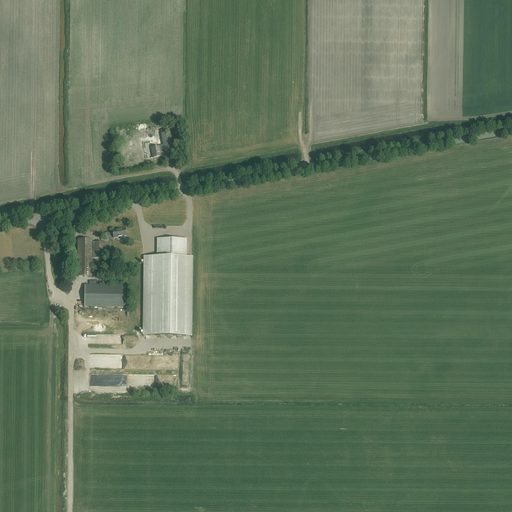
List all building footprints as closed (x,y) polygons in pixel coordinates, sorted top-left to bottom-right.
[(173,148),(170,132),(161,134),(163,145),(158,146),(159,147),(151,148),(153,158),(161,157),(159,150),(164,149),(164,150),(173,148)] [(126,236),(124,228),(112,231),(113,238),(126,236)] [(185,239),(171,239),(170,239),(169,239),(168,240),(167,240),(166,241),(165,241),(165,242),(164,242),(164,243),(163,244),(163,245),(157,245),(156,257),(144,257),(142,336),(189,337),(191,257),(185,257),(185,239)] [(91,240),(77,240),(77,276),(91,277),(91,240)] [(106,242),(93,242),(93,258),(106,258),(106,242)] [(125,286),(84,286),(84,306),(124,307),(125,286)]
